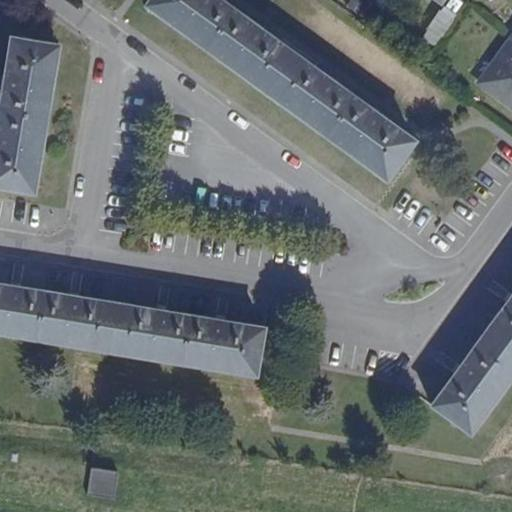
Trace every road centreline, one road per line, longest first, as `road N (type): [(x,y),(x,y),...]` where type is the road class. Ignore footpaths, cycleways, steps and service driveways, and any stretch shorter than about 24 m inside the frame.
road 1 (residential): [(383,239),(113,44)]
road 2 (residential): [(78,255),(341,297)]
road 3 (residential): [(113,44),(78,255)]
road 4 (residential): [(341,297),(350,331),(406,342),(456,273)]
